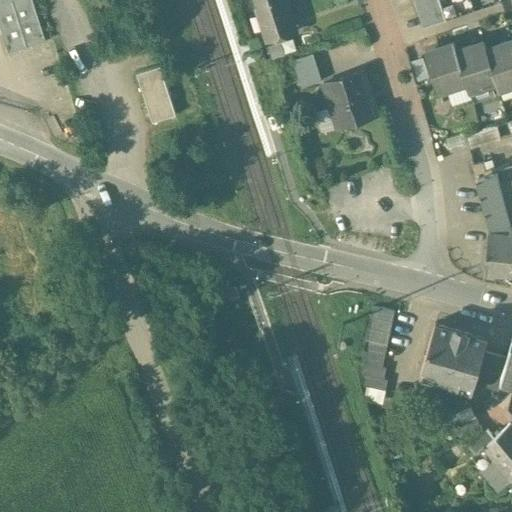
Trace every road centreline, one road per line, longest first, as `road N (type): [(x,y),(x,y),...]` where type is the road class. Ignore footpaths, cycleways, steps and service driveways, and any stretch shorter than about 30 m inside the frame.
road 1 (unclassified): [(207,511),(101,232),(112,187)]
road 2 (secondary): [(112,187),(231,235),(429,282)]
road 3 (residential): [(370,0),(423,171),(429,282)]
road 4 (secondary): [(0,138),(112,187)]
